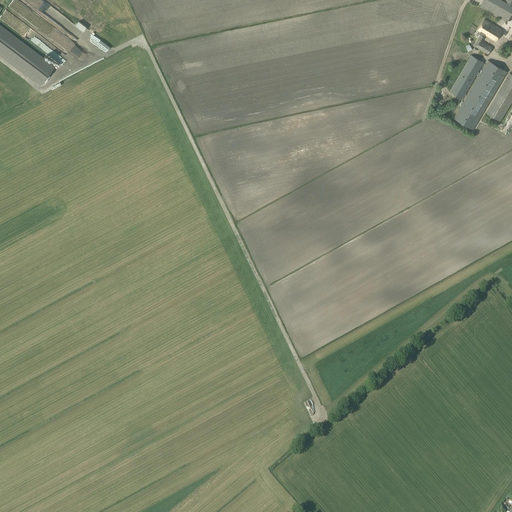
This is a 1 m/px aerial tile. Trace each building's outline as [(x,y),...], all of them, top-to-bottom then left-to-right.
[(502,0),(483,0),(480,7),(507,22),(511,12),(511,0),(504,0),(504,1),(502,0)] [(54,66),(0,24),(0,11),(2,8),(0,6),(0,54),(40,85),(54,66)] [(482,34),(474,46),(488,54),(492,48),(482,42),(485,37),(484,37),(485,34),(496,41),(502,30),(484,19),(478,30),(481,32),(480,33),(482,34)] [(84,41),(86,37),(88,38),(91,31),(85,27),(79,39),(84,41)] [(60,46),(69,52),(74,44),(55,31),(54,32),(61,36),(59,38),(63,41),(60,46)] [(96,39),(80,56),(87,63),(103,46),(96,39)] [(471,55),(450,91),(462,98),(483,62),(471,55)] [(473,129),(507,71),(488,60),(454,118),(473,129)] [(511,74),(509,73),(486,113),(500,121),(511,101),(511,74)]
